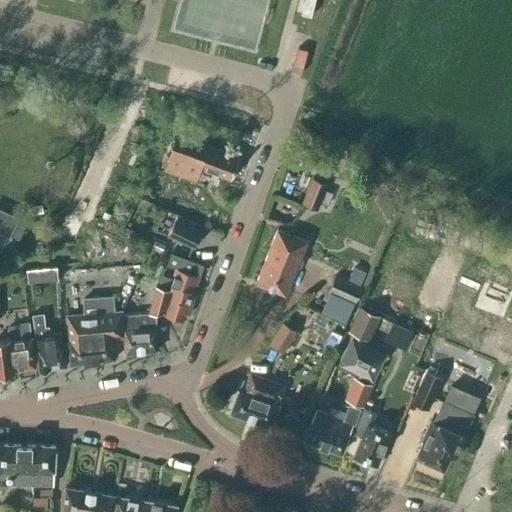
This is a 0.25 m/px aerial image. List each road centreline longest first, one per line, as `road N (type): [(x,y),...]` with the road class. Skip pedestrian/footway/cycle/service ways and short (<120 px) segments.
road 1 (residential): [(180,394),(290,91),(0,12)]
road 2 (unclassified): [(232,460),(67,419),(16,416)]
road 3 (unclassified): [(410,511),(232,460)]
road 4 (residential): [(180,394),(125,388),(16,416)]
